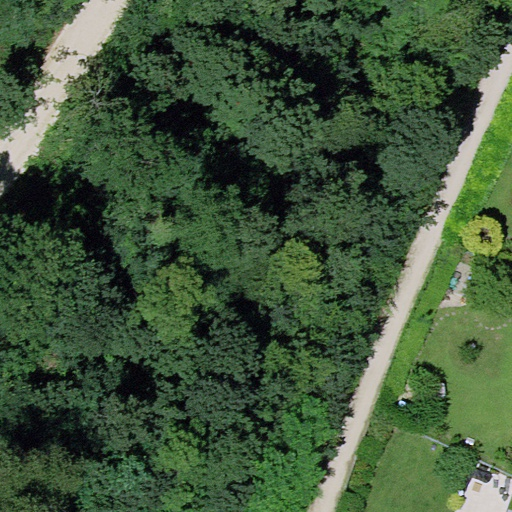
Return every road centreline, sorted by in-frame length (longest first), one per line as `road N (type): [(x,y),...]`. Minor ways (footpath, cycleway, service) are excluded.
road 1 (track): [(511,87),(338,511)]
road 2 (track): [(0,143),(102,0)]
